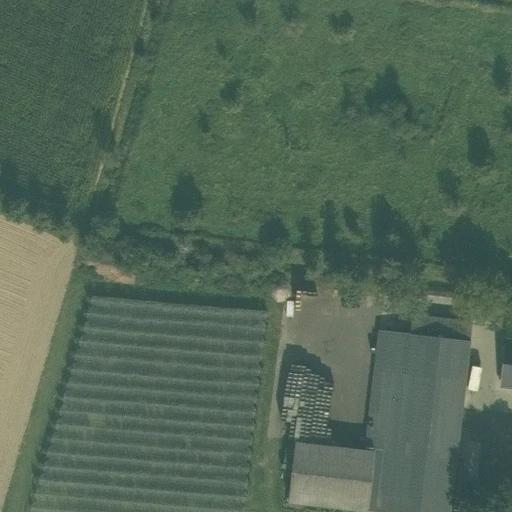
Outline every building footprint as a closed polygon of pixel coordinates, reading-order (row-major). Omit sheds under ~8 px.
[(413,316),(411,334),(470,341),(472,324),(413,316)] [(450,511),(470,341),(411,334),(381,331),(364,453),(374,454),(368,511),(374,511),(450,511)] [(501,385),(511,386),(511,342),(506,342),(501,385)] [(288,394),(283,431),(315,435),(320,398),(288,394)] [(362,511),(368,511),(374,454),(364,453),(295,446),(289,503),(362,511)]
